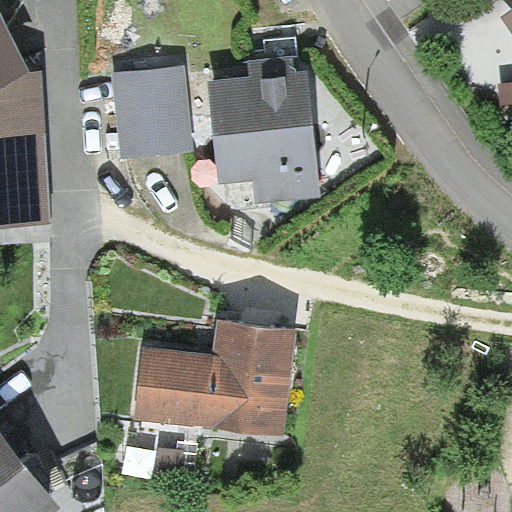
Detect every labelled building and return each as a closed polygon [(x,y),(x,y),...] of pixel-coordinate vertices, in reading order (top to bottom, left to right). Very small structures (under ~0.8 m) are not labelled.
[(0,14),(0,231),(53,229),(44,75),(31,78),(0,14)] [(251,79),(208,84),(219,188),(250,184),(253,207),(323,199),(308,73),(297,74),(295,58),(249,63),(251,79)] [(113,76),(122,159),(195,151),(186,68),(113,76)] [(283,428),(297,313),(219,304),(214,344),(142,335),(133,410),(283,428)] [(0,405),(0,511),(30,511),(63,487),(0,405)]
